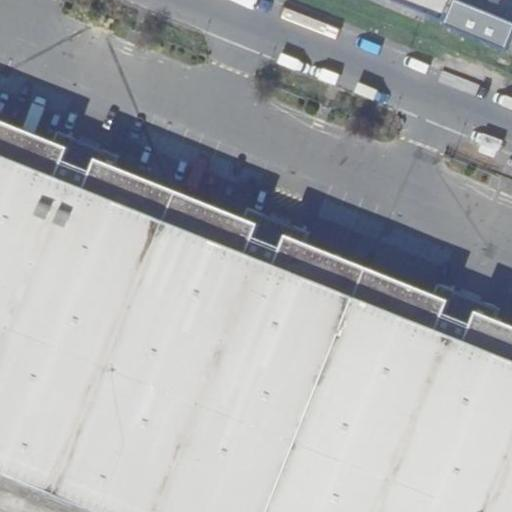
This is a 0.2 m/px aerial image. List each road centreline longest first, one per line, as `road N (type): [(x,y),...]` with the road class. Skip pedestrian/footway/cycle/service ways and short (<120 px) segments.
road 1 (unclassified): [(511,124),(190,0)]
road 2 (unknown): [(199,118),(391,192)]
road 3 (unknown): [(14,39),(199,118)]
road 4 (unknown): [(391,192),(511,240)]
